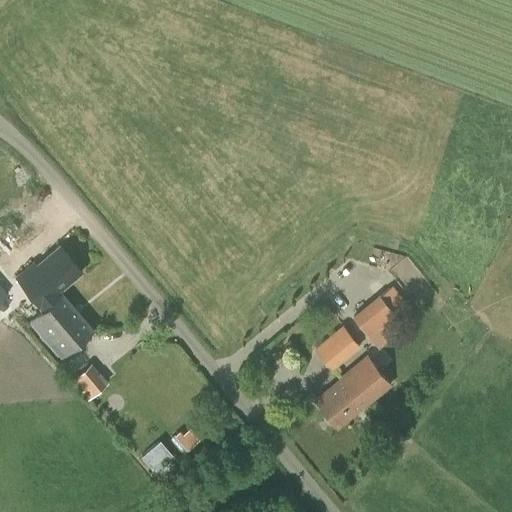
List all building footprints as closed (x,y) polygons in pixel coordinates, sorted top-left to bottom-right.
[(32,321),(63,295),(59,291),(82,271),(59,245),(36,266),(33,262),(15,278),(43,310),(31,320),(32,321)] [(349,315),(375,343),(388,330),(382,324),(395,312),(375,291),(349,315)] [(82,316),(63,295),(32,321),(39,328),(42,326),(65,352),(93,328),(82,316)] [(331,370),(360,345),(342,324),(313,348),(331,370)] [(364,407),(390,385),(365,355),(339,376),(340,378),(315,399),(337,426),(362,405),(364,407)] [(107,382),(91,362),(72,379),(87,398),(107,382)] [(200,439),(190,428),(182,434),(179,431),(170,438),(182,453),(200,439)] [(153,471),(172,454),(159,439),(140,456),(153,471)]
